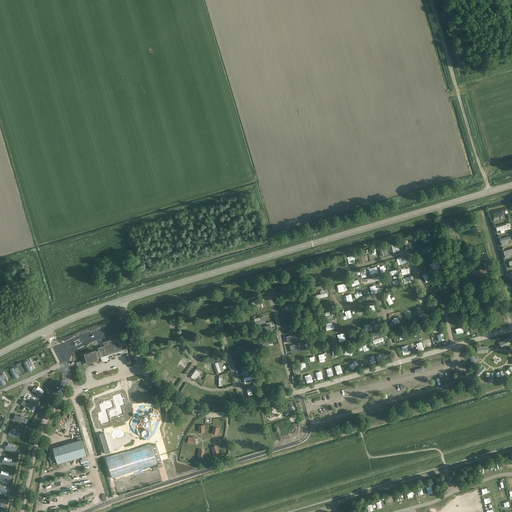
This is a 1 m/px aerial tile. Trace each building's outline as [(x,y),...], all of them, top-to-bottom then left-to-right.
[(419,256),(423,261),(427,258),(423,252),(419,256)] [(322,263),(325,272),(331,270),(329,261),(322,263)] [(489,313),(480,281),(473,283),(482,315),(489,313)] [(447,299),(453,297),(451,290),(445,292),(447,299)] [(220,292),(220,296),(223,296),(223,300),(233,299),(232,291),(220,292)] [(423,301),(426,296),(422,292),(418,297),(423,301)] [(193,302),(195,310),(201,308),(199,301),(193,302)] [(492,315),(493,322),(507,320),(506,315),(504,315),(503,310),(497,311),(498,314),(492,315)] [(410,311),(405,312),(406,319),(413,318),(412,314),(410,314),(410,311)] [(258,324),(269,321),(267,315),(257,318),(258,324)] [(184,331),(187,327),(182,323),(178,328),(184,331)] [(430,325),(432,333),(438,332),(436,323),(430,325)] [(267,324),(257,328),(259,333),(263,331),(263,329),(268,327),(267,324)] [(370,336),(374,348),(387,344),(386,341),(384,340),(383,336),(384,335),(383,332),(370,336)] [(508,337),(498,342),(501,348),(511,343),(508,337)] [(121,350),(117,338),(104,342),(105,346),(99,348),(99,351),(96,352),(95,351),(90,352),(89,352),(89,353),(85,354),(87,362),(98,359),(98,358),(101,357),(102,360),(104,361),(108,360),(109,358),(108,354),(121,350)] [(288,346),(290,352),(301,348),(299,342),(288,346)] [(488,352),(487,345),(476,346),(477,354),(488,352)] [(218,348),(212,351),(215,356),(221,353),(218,348)] [(273,348),(263,352),(265,357),(275,354),(273,348)] [(164,358),(157,352),(153,357),(161,362),(164,358)] [(348,365),(351,369),(358,364),(355,360),(348,365)] [(24,362),(29,372),(32,371),(27,361),(24,362)] [(300,365),(307,371),(310,367),(303,361),(300,365)] [(486,368),(483,365),(475,374),(478,376),(486,368)] [(10,369),(15,379),(19,378),(14,367),(10,369)] [(330,367),(324,370),(326,373),(325,373),(327,377),(333,375),(330,367)] [(203,384),(210,386),(212,381),(211,381),(213,376),(206,374),(203,384)] [(173,376),(167,382),(170,385),(176,378),(173,376)] [(284,378),(271,380),(272,386),(285,384),(284,378)] [(194,390),(190,388),(186,385),(181,393),(184,394),(186,390),(192,393),(194,390)] [(34,387),(32,390),(40,396),(42,393),(34,387)] [(23,400),(21,404),(31,410),(33,406),(23,400)] [(260,411),(251,413),(252,420),(262,418),(260,411)] [(15,415),(13,418),(24,423),(25,419),(15,415)] [(104,432),(99,434),(105,454),(110,452),(104,432)] [(82,441),(53,449),(57,464),(86,455),(82,441)] [(132,449),(106,456),(113,478),(157,464),(157,462),(161,461),(156,444),(151,445),(151,443),(132,449)]
